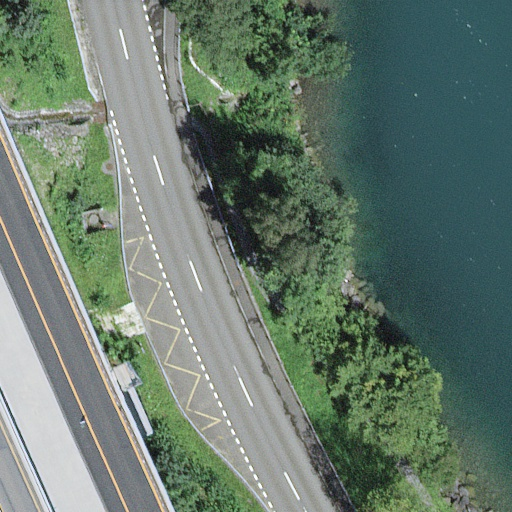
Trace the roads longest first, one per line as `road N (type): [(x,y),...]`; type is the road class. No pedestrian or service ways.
road 1 (tertiary): [(113,0),(161,181),(196,276),(307,511)]
road 2 (motorway): [(107,511),(0,261)]
